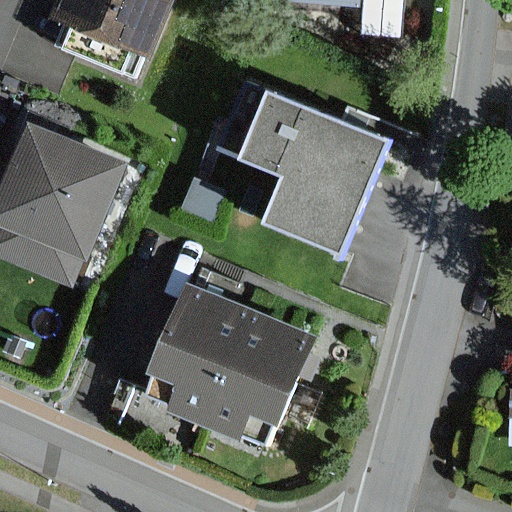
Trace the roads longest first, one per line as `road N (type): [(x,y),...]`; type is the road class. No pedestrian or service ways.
road 1 (residential): [(390,511),(459,201),(481,0)]
road 2 (residential): [(0,437),(183,511)]
